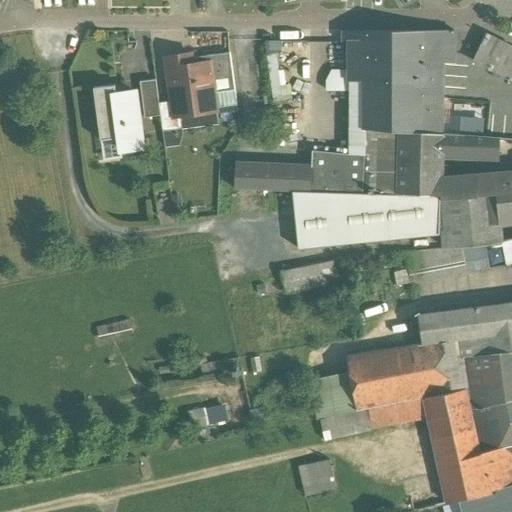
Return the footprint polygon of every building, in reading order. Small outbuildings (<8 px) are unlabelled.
[(366,31),(343,31),(343,41),(350,41),(350,40),(365,40),(366,31)] [(403,31),(366,31),(365,40),(365,81),(365,128),(391,130),(400,131),(403,31)] [(454,31),(403,31),(400,131),(442,134),(442,63),(454,63),(454,31)] [(474,61),(510,78),(511,74),(511,46),(487,34),(474,61)] [(365,40),(350,40),(350,41),(349,81),(365,81),(365,40)] [(231,53),(186,59),(188,68),(211,65),(215,93),(235,90),(236,90),(231,53)] [(211,65),(188,68),(186,59),(186,56),(167,58),(172,102),(173,107),(180,107),(181,113),(217,109),(215,93),(211,65)] [(157,80),(141,82),(146,118),(162,116),(160,103),(157,80)] [(136,92),(117,95),(116,85),(95,88),(102,141),(121,138),(123,150),(144,147),(136,92)] [(235,90),(215,93),(217,108),(237,105),(235,90)] [(172,102),(160,103),(162,116),(164,131),(183,129),(181,113),(180,107),(173,107),(172,102)] [(391,130),(365,128),(365,155),(378,156),(378,147),(391,147),(391,130)] [(400,131),(391,130),(391,147),(399,148),(400,131)] [(442,134),(400,131),(399,148),(398,159),(399,193),(442,194),(442,178),(443,153),(444,134),(442,134)] [(497,138),(444,134),(443,153),(496,156),(497,138)] [(365,155),(313,152),(312,166),(311,192),(399,193),(398,159),(378,156),(365,155)] [(312,166),(237,163),(236,189),(311,192),(312,166)] [(511,172),(493,175),(496,195),(498,195),(498,194),(511,192),(511,172)] [(493,175),(479,177),(442,178),(442,194),(441,199),(496,195),(493,175)] [(442,194),(399,193),(311,192),(293,191),(299,249),(440,234),(441,199),(442,194)] [(511,192),(498,194),(498,195),(501,222),(511,221),(511,192)] [(496,195),(441,199),(446,248),(463,247),(482,245),(491,244),(491,245),(503,242),(498,195),(496,195)] [(482,245),(463,247),(467,271),(487,268),(482,245)] [(463,247),(446,248),(407,252),(412,283),(467,272),(467,271),(463,247)] [(283,274),(288,295),(347,282),(342,261),(283,274)] [(511,302),(419,314),(423,343),(349,355),(352,373),(358,410),(369,408),(425,397),(466,389),(462,357),(468,357),(511,351),(511,302)] [(511,351),(468,357),(476,409),(511,400),(511,351)] [(352,373),(314,379),(321,419),(358,410),(352,373)] [(466,389),(425,397),(429,416),(434,438),(476,428),(472,410),(467,389),(466,389)] [(369,408),(372,429),(429,416),(425,397),(369,408)] [(511,400),(476,409),(472,410),(476,428),(482,453),(511,445),(511,400)] [(358,410),(321,419),(326,440),(372,429),(369,408),(358,410)] [(511,445),(482,453),(455,459),(468,498),(492,492),(492,491),(493,491),(493,490),(511,485),(511,445)] [(332,458),(300,465),(307,495),(338,488),(332,458)] [(511,511),(511,485),(493,490),(493,491),(492,491),(492,492),(468,498),(461,501),(463,511),(511,511)]
